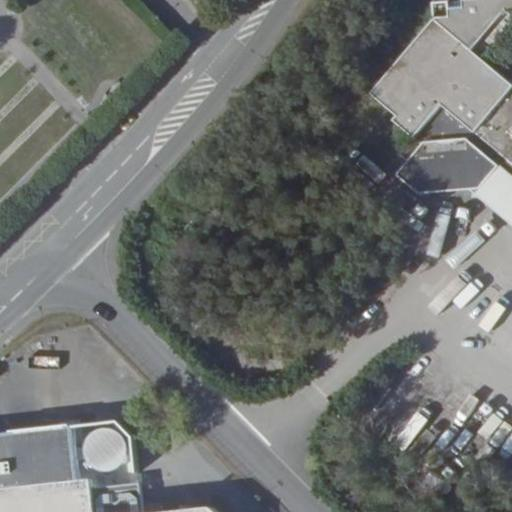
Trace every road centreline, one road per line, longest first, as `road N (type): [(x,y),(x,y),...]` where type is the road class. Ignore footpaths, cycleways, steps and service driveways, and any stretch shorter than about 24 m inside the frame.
road 1 (residential): [(64,262),(311,511)]
road 2 (tertiary): [(64,262),(235,75)]
road 3 (tertiary): [(208,49),(41,239)]
road 4 (unknown): [(382,290),(242,442)]
